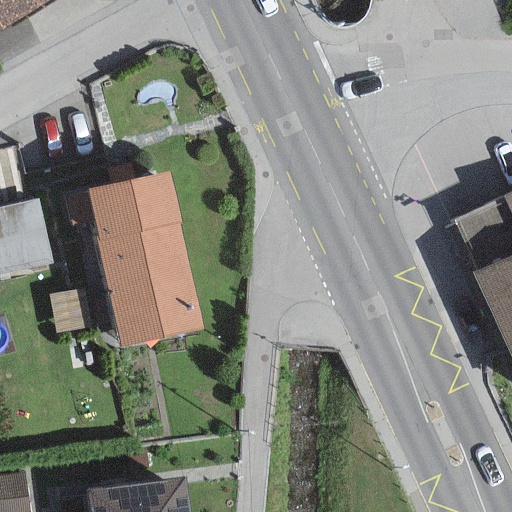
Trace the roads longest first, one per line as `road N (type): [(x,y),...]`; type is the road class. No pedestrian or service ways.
road 1 (primary): [(475,511),(296,132)]
road 2 (residential): [(511,81),(398,96),(296,132)]
road 3 (residential): [(0,107),(183,0)]
road 4 (primary): [(296,132),(234,0)]
